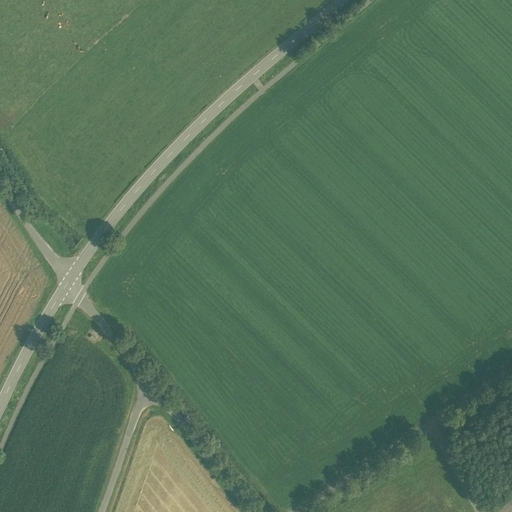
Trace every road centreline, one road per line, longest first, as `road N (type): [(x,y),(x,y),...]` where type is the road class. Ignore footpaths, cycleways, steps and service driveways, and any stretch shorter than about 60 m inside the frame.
road 1 (tertiary): [(343,0),(200,122),(128,197),(66,282)]
road 2 (unclassified): [(293,511),(511,371)]
road 3 (unclassified): [(148,386),(248,511)]
road 4 (tertiary): [(66,282),(0,404)]
road 5 (unclassified): [(148,386),(103,511)]
road 6 (unclassified): [(66,282),(148,386)]
